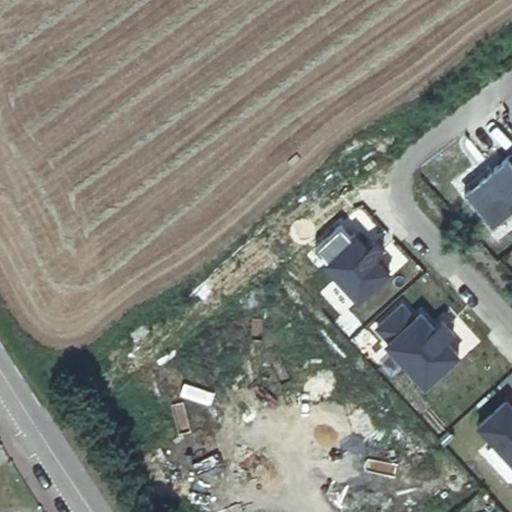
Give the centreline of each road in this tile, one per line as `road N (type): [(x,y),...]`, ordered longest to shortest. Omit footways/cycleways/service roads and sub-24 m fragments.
road 1 (residential): [(511,323),(408,207),(400,190),(408,158)]
road 2 (secondary): [(0,360),(97,511)]
road 3 (residential): [(408,158),(511,81)]
